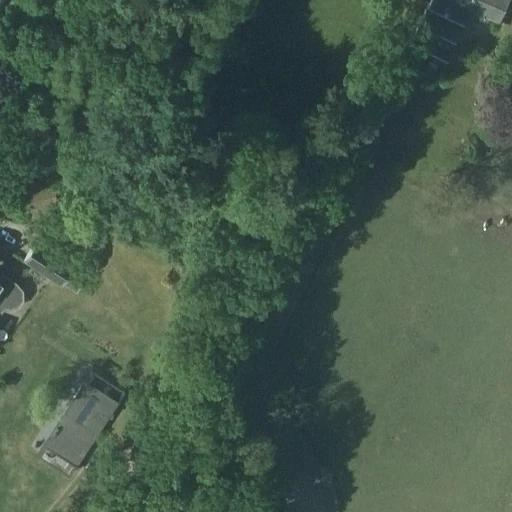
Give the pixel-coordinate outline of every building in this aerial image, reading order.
[(446,61),(467,17),(474,2),(499,14),(505,0),(430,0),(410,44),(446,61)] [(225,2),(225,27),(238,28),(239,3),(225,2)] [(25,196),(26,199),(29,208),(46,203),(42,191),(25,196)] [(40,237),(24,260),(62,285),(78,262),(40,237)] [(0,347),(0,348),(0,347),(0,314),(4,309),(10,311),(19,307),(24,299),(24,289),(18,282),(2,272),(0,275),(0,264),(10,250),(0,242),(0,347)] [(77,467),(121,402),(91,382),(61,427),(59,425),(53,434),(55,435),(47,447),(77,467)] [(165,430),(156,422),(112,482),(122,489),(165,430)]
